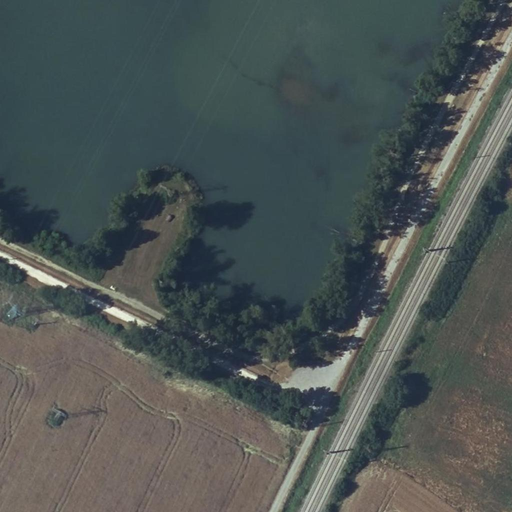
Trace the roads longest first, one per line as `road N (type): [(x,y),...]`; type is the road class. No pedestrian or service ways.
road 1 (track): [(316,383),(342,363),(511,38)]
road 2 (track): [(0,256),(258,382),(316,383)]
